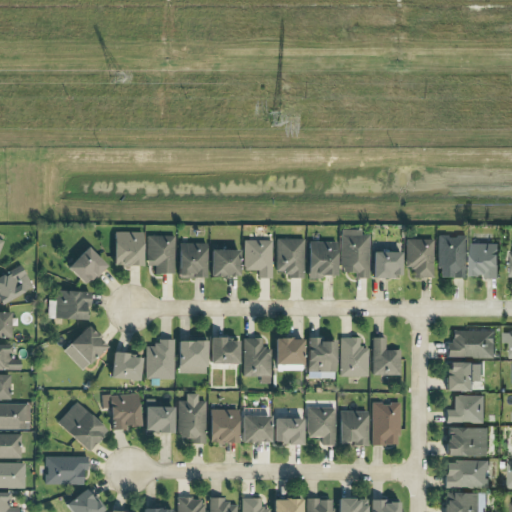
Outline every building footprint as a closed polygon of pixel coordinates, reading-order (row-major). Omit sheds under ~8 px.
[(359,230),(339,229),(339,271),(354,272),(353,278),(367,278),(368,235),(359,234),(359,230)] [(141,232),(112,232),(112,265),(140,265),(141,232)] [(173,235),(145,236),(145,265),(154,265),(154,273),(173,273),(173,235)] [(465,277),(464,235),(437,235),(437,278),(465,277)] [(275,239),(274,271),(285,272),(284,278),(302,278),(302,239),(275,239)] [(432,239),(404,239),(404,267),(414,267),(413,277),(432,277),(432,239)] [(256,278),(270,278),(270,240),(242,240),(242,270),(256,270),(256,278)] [(335,241),(306,241),(306,278),(320,279),(320,274),(334,275),(335,241)] [(204,277),(205,243),(177,243),(177,277),(204,277)] [(497,244),(468,243),(468,276),(497,277),(497,244)] [(65,267),(84,285),(103,263),(84,246),(65,267)] [(209,275),(237,276),(237,249),(209,248),(209,275)] [(399,251),(371,251),(371,276),(399,276),(399,251)] [(31,286),(18,264),(0,274),(0,303),(0,304),(31,286)] [(47,300),(47,318),(86,319),(87,291),(54,290),(54,300),(47,300)] [(8,312),(0,311),(0,337),(8,337),(8,312)] [(80,370),(105,345),(86,325),(60,350),(80,370)] [(446,358),(492,358),(493,331),(452,330),(451,341),(446,341),(446,358)] [(507,359),(511,358),(511,330),(501,330),(501,344),(507,344),(507,359)] [(208,363),(236,363),(237,337),(208,337),(208,363)] [(334,340),(319,339),(319,337),(306,337),(305,371),(318,372),(318,378),(333,378),(334,340)] [(338,376),(366,377),(367,347),(358,347),(358,337),(338,337),(338,376)] [(370,375),(398,375),(399,350),(383,350),(384,337),(371,337),(370,375)] [(242,338),(241,378),(269,378),(269,349),(261,348),(261,338),(242,338)] [(301,371),(301,338),(274,338),(273,371),(301,371)] [(172,339),(154,339),(154,346),(144,346),(143,379),(172,379),(172,339)] [(176,340),(175,373),(204,374),(204,340),(176,340)] [(0,369),(19,370),(19,359),(9,359),(9,344),(0,343),(0,369)] [(137,380),(139,355),(111,352),(109,377),(137,380)] [(471,362),(446,361),(445,390),(471,391),(471,362)] [(137,427),(136,394),(100,395),(101,408),(110,408),(110,428),(137,427)] [(177,401),(176,437),(192,438),(192,444),(204,444),(204,401),(196,401),(196,394),(184,394),(184,401),(177,401)] [(482,395),(452,395),(452,410),(445,410),(445,423),(482,423),(482,395)] [(171,406),(152,406),(153,399),(143,399),(143,431),(171,431),(171,406)] [(105,430),(74,401),(55,422),(86,451),(105,430)] [(28,404),(0,403),(0,429),(28,430),(28,404)] [(370,445),(397,445),(398,403),(370,403),(370,445)] [(319,445),(333,445),(334,407),(305,407),(305,437),(319,437),(319,445)] [(236,410),(208,409),(207,442),(235,443),(236,410)] [(337,444),(366,445),(366,411),(337,411),(337,444)] [(240,442),(268,442),(268,416),(240,415),(240,442)] [(272,443),(300,444),(301,418),(272,417),(272,443)] [(486,427),(446,427),(445,456),(486,456),(486,427)] [(0,458),(19,458),(20,434),(0,433),(0,458)] [(81,485),(81,470),(86,470),(86,456),(43,457),(44,485),(81,485)] [(444,461),(444,488),(486,488),(487,461),(444,461)] [(23,463),(0,462),(0,488),(23,489),(23,463)] [(63,505),(68,511),(97,511),(101,509),(82,488),(63,505)] [(0,511),(17,511),(17,507),(7,507),(7,492),(0,491),(0,511)] [(443,511),(482,511),(483,493),(443,492),(443,511)] [(202,511),(203,498),(175,497),(175,511),(202,511)] [(235,511),(236,505),(225,505),(225,498),(208,498),(207,511),(235,511)] [(240,498),(240,511),(268,511),(268,508),(259,508),(259,498),(240,498)] [(300,511),(300,499),(272,498),(271,511),(300,511)] [(304,511),(331,511),(331,498),(304,498),(304,511)] [(364,511),(365,498),(336,498),(335,511),(364,511)] [(368,511),(396,511),(397,500),(369,500),(368,511)]
